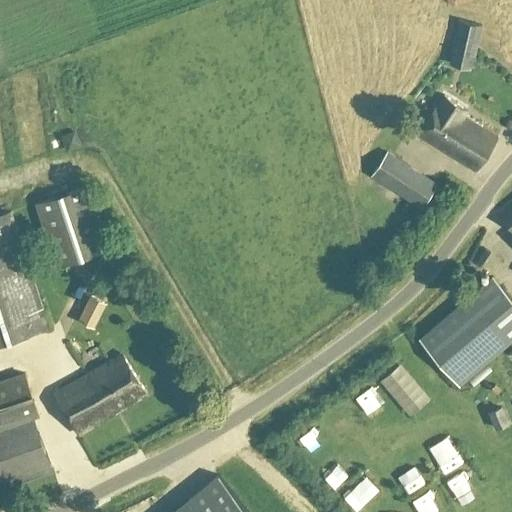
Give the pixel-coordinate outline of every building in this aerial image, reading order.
[(476,56),(483,27),(459,21),(452,50),(454,51),(451,64),(470,69),(474,55),(476,56)] [(475,172),(497,135),(464,115),(467,111),(444,96),(418,138),(475,172)] [(422,209),(439,184),(388,151),(372,177),(422,209)] [(58,266),(106,250),(85,188),(37,204),(58,266)] [(511,201),(499,212),(511,228),(511,201)] [(0,344),(50,328),(11,212),(0,215),(0,344)] [(461,387),(511,343),(511,297),(493,275),(418,338),(461,387)] [(79,433),(148,394),(123,355),(55,392),(79,433)] [(416,416),(435,402),(405,359),(385,373),(416,416)] [(0,429),(40,415),(26,373),(0,381),(0,429)] [(496,430),(511,424),(503,406),(488,412),(496,430)] [(340,412),(327,419),(339,442),(352,436),(340,412)] [(0,483),(2,490),(54,471),(36,419),(0,431),(0,483)] [(47,428),(56,454),(75,448),(66,422),(47,428)] [(457,434),(423,453),(438,478),(470,459),(457,434)] [(410,467),(420,489),(433,483),(424,461),(410,467)] [(453,489),(470,477),(463,468),(446,479),(453,489)] [(248,511),(220,476),(174,511),(248,511)] [(455,491),(461,500),(474,490),(467,481),(455,491)]
